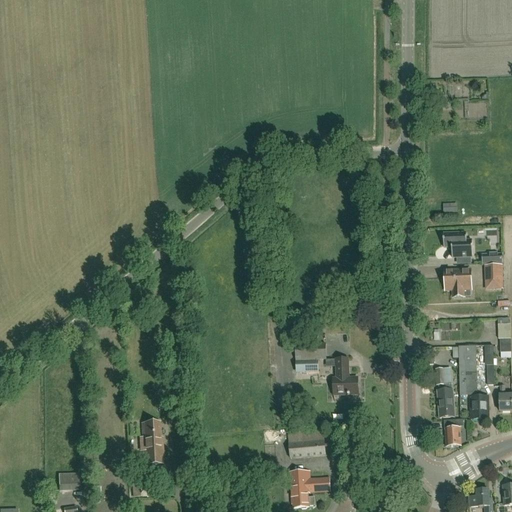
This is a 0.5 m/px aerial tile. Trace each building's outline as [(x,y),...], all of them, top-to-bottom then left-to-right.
[(472,241),(466,241),(466,234),(444,235),(444,248),(453,248),(453,253),(452,253),(452,258),(473,257),(472,241)] [(496,257),(496,255),(489,255),(489,257),(482,257),(482,266),(502,265),(502,256),(496,257)] [(503,267),(490,267),(491,285),(503,285),(503,267)] [(470,271),(444,272),(445,290),(453,290),(453,292),(454,298),(463,297),(471,297),(471,289),(470,271)] [(498,340),(500,340),(501,353),(511,353),(510,326),(498,326),(498,340)] [(319,361),(326,361),(326,345),(296,346),(296,362),(319,361)] [(477,396),(476,347),(459,348),(460,396),(477,396)] [(333,380),(334,396),(358,396),(358,379),(348,379),(348,375),(349,375),(348,360),(336,360),(337,379),(333,380)] [(319,361),(296,362),(296,374),(319,373),(319,361)] [(437,371),(438,386),(439,386),(440,392),(438,392),(440,419),(455,418),(452,391),(452,385),(451,369),(437,371)] [(511,412),(511,398),(511,396),(505,396),(505,387),(500,387),(501,396),(500,396),(500,413),(511,412)] [(470,398),(471,420),(489,420),(488,398),(470,398)] [(446,448),(461,447),(460,429),(460,427),(463,427),(463,421),(444,422),(445,431),(446,448)] [(142,425),(143,438),(146,440),(146,450),(143,452),(144,465),(164,464),(162,439),(160,439),(160,424),(142,425)] [(288,434),(289,445),(290,460),(326,457),(325,441),(324,431),(288,434)] [(147,480),(146,469),(132,469),(132,481),(147,480)] [(63,486),(85,486),(85,472),(63,472),(63,486)] [(330,492),(330,479),(310,481),(309,473),(290,474),(292,505),(293,505),(294,509),(301,509),(302,510),(306,510),(307,508),(309,508),(308,507),(315,507),(314,498),(308,499),(308,494),(330,492)] [(392,486),(393,496),(401,496),(400,486),(392,486)] [(490,500),(489,491),(477,492),(477,498),(469,498),(470,509),(485,508),(485,511),(493,511),(492,500),(490,500)]
